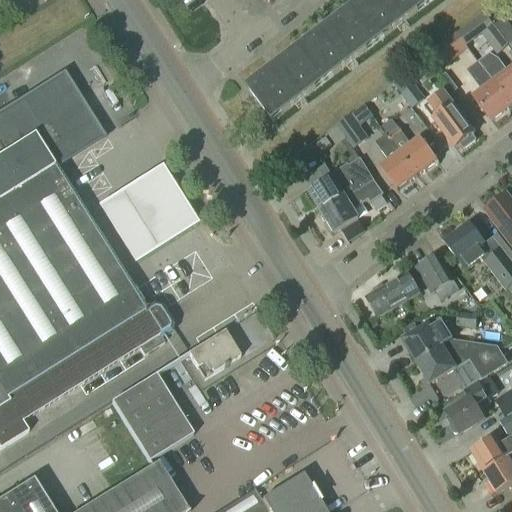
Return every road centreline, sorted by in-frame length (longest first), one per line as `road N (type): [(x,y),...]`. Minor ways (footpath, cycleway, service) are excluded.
road 1 (residential): [(304,302),(511,149)]
road 2 (tertiary): [(434,511),(304,302)]
road 3 (tertiary): [(304,302),(177,96)]
